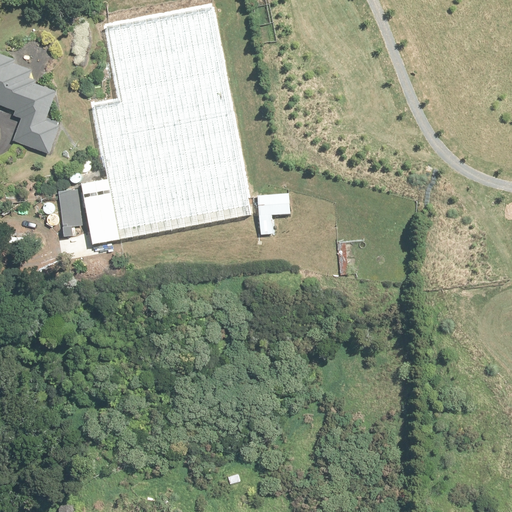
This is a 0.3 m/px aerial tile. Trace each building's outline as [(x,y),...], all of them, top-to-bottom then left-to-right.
[(109,178),(81,184),(93,247),(254,216),(213,6),(106,26),(120,100),(95,105),(109,178)] [(33,69),(0,56),(0,108),(23,117),(13,142),(48,155),(59,125),(46,120),(56,93),(28,82),(33,69)] [(94,168),(94,166),(94,163),(93,160),(91,158),(89,157),(86,156),(83,157),(81,158),(79,160),(77,162),(77,165),(77,167),(78,170),(80,172),(83,173),(85,174),(88,174),(90,172),(92,171),(94,168)] [(64,238),(76,236),(75,229),(83,228),(78,189),(58,192),(64,238)] [(291,215),(290,195),(259,197),(261,236),(274,235),(273,216),(291,215)] [(348,243),(337,244),(340,277),(350,276),(348,243)] [(239,473),(227,477),(231,486),(242,481),(239,473)] [(77,511),(77,509),(76,506),(74,504),(72,503),(69,502),(66,503),(63,504),(61,506),(59,508),(59,511),(58,511),(77,511)]
